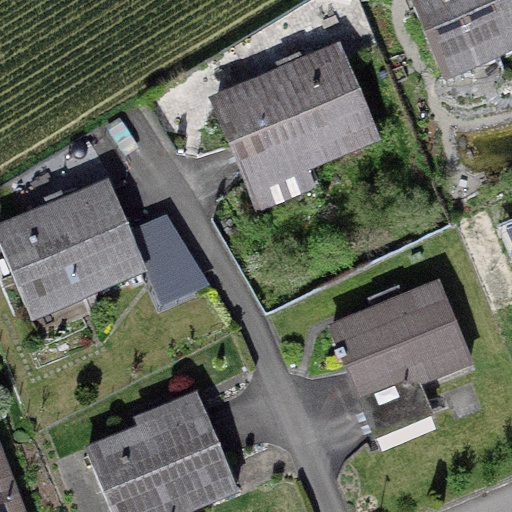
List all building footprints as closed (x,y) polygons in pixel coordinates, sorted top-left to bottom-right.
[(511,52),(511,0),(407,0),(437,70),(488,49),(493,60),(511,52)] [(372,142),(337,58),(211,111),(247,195),(372,142)] [(141,275),(105,191),(0,235),(0,255),(24,311),(74,290),(79,301),(141,275)] [(365,304),(371,318),(327,336),(337,358),(332,360),(335,368),(340,366),(372,443),(427,421),(414,390),(467,368),(435,292),(401,306),(395,292),(365,304)] [(192,511),(232,496),(198,412),(85,458),(107,511),(160,511),(166,510),(166,511),(192,511)] [(0,511),(11,511),(0,480),(0,511)]
